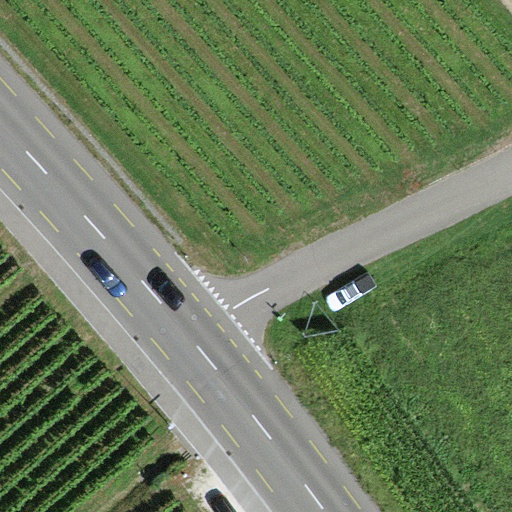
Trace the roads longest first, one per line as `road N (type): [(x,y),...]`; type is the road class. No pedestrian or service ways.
road 1 (residential): [(186,336),(392,222),(511,169)]
road 2 (secondary): [(186,336),(0,122)]
road 3 (secondary): [(325,511),(186,336)]
